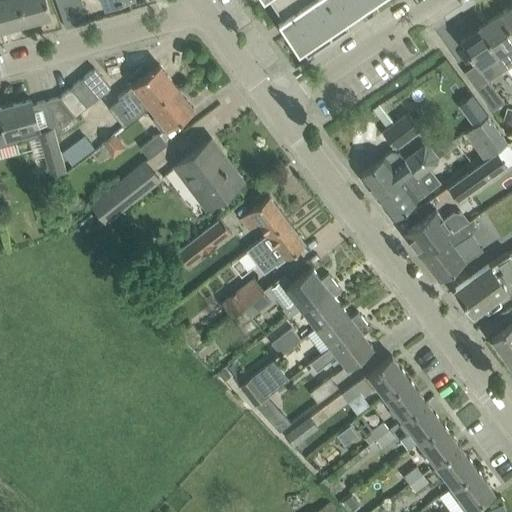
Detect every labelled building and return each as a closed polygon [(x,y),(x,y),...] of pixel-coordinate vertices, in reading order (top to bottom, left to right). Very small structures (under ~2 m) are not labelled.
[(0,0),(0,28),(24,22),(18,0),(0,0)] [(18,0),(24,22),(51,15),(46,0),(18,0)] [(82,5),(80,0),(54,0),(59,13),(82,5)] [(269,0),(282,18),(307,55),(335,37),(350,27),(344,18),(357,9),(358,11),(375,0),(269,0)] [(511,4),(499,13),(511,31),(511,4)] [(511,31),(499,13),(480,26),(507,66),(511,73),(511,31)] [(14,37),(26,33),(22,24),(0,31),(0,40),(13,36),(14,37)] [(473,84),(484,100),(491,110),(503,102),(488,79),(507,66),(480,26),(461,40),(485,76),(473,84)] [(121,93),(129,104),(138,116),(146,110),(176,86),(159,64),(133,83),(134,83),(121,93)] [(82,77),(98,96),(110,87),(94,67),(82,77)] [(90,102),(91,102),(98,96),(82,77),(71,86),(86,105),(90,102)] [(75,114),(86,105),(71,86),(59,95),(75,114)] [(176,86),(151,106),(157,114),(152,117),(162,131),(167,127),(168,128),(178,120),(194,108),(176,86)] [(110,87),(98,96),(91,102),(99,113),(118,98),(109,87),(110,87)] [(54,126),(55,130),(75,114),(59,95),(59,96),(46,99),(54,126)] [(0,145),(30,137),(28,130),(39,127),(31,99),(0,106),(0,145)] [(420,128),(410,115),(408,112),(394,122),(386,128),(382,131),(385,134),(395,147),(420,128)] [(484,160),(496,151),(508,142),(488,115),(464,132),(484,160)] [(83,143),(91,154),(103,145),(115,135),(108,125),(83,143)] [(54,131),(55,130),(54,126),(39,130),(51,174),(65,170),(54,131)] [(158,132),(140,146),(149,157),(167,143),(158,132)] [(212,203),(226,192),(242,180),(211,138),(175,165),(192,188),(197,183),(212,203)] [(97,162),(109,153),(103,145),(91,154),(97,162)] [(506,145),(496,152),(505,165),(511,160),(511,149),(510,147),(508,148),(506,145)] [(381,157),(359,174),(375,196),(423,159),(416,150),(405,159),(391,169),(381,157)] [(438,163),(439,157),(434,151),(423,159),(375,196),(391,217),(392,217),(407,205),(410,203),(418,197),(440,181),(430,168),(438,163)] [(458,199),(505,165),(496,152),(448,185),(458,199)] [(146,159),(90,204),(105,222),(161,178),(146,159)] [(258,221),(268,233),(287,218),(269,194),(240,217),(249,228),(258,221)] [(404,233),(421,256),(463,223),(467,220),(463,214),(453,213),(443,220),(434,210),(404,233)] [(468,220),(467,220),(463,223),(421,256),(440,281),(465,262),(451,245),(471,233),(479,228),(472,217),(468,220)] [(231,233),(220,218),(176,251),(187,266),(231,233)] [(264,272),(276,264),(305,242),(287,218),(268,233),(246,249),(264,272)] [(139,266),(150,257),(143,249),(133,257),(139,266)] [(511,249),(508,252),(487,264),(474,274),(471,276),(455,288),(473,312),(506,288),(497,275),(511,265),(511,249)] [(328,272),(321,278),(312,267),(289,284),(285,287),(294,299),(284,306),(282,307),(289,316),(301,306),(301,305),(334,280),(328,272)] [(242,306),(263,289),(253,276),(221,301),(230,315),(242,306)] [(341,289),(334,280),(301,305),(301,306),(315,325),(341,305),(334,295),(341,289)] [(272,300),(270,297),(263,289),(242,306),(248,314),(249,313),(251,316),(272,300)] [(341,305),(315,325),(329,344),(363,317),(358,311),(351,317),(341,305)] [(363,317),(329,344),(330,345),(310,361),(316,370),(337,354),(345,366),(372,345),(363,333),(371,328),(363,317)] [(511,359),(511,322),(491,338),(509,362),(511,359)] [(180,333),(190,345),(190,346),(203,336),(192,323),(180,333)] [(271,342),(281,354),(300,338),(291,326),(271,342)] [(392,355),(364,375),(341,392),(347,401),(360,391),(363,395),(377,385),(385,395),(409,378),(392,355)] [(274,359),(239,385),(252,402),(265,393),(287,377),(274,359)] [(230,375),(224,367),(218,372),(224,380),(230,375)] [(338,386),(336,385),(330,376),(309,392),(315,400),(317,402),(338,386)] [(409,378),(385,395),(393,405),(389,408),(399,421),(426,400),(409,378)] [(267,395),(265,393),(252,402),(254,405),(255,404),(279,430),(290,422),(267,395)] [(412,430),(419,440),(443,422),(426,400),(399,421),(408,433),(412,430)] [(316,428),(318,427),(309,416),(284,434),(293,445),(298,442),(316,428)] [(382,420),(369,430),(375,438),(389,428),(382,420)] [(433,465),(459,445),(443,422),(419,440),(427,451),(424,453),(433,465)] [(389,428),(375,438),(381,446),(395,436),(389,428)] [(445,474),(453,485),(476,467),(459,445),(433,465),(441,477),(445,474)] [(409,483),(422,473),(416,465),(403,474),(409,483)] [(494,490),(476,467),(453,485),(460,495),(457,497),(467,510),(494,490)] [(409,483),(415,491),(428,481),(422,473),(409,483)] [(335,511),(329,502),(316,510),(315,508),(308,511),(335,511)]
